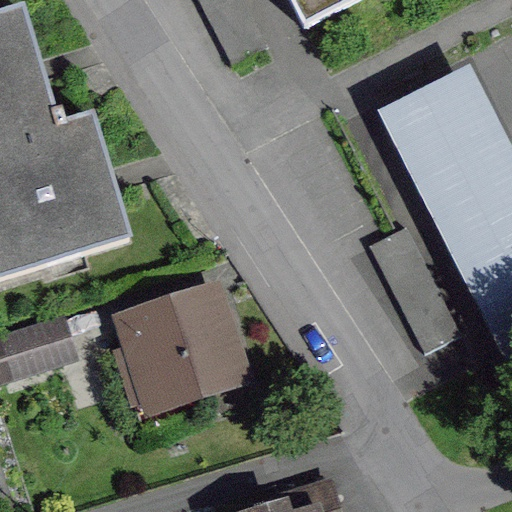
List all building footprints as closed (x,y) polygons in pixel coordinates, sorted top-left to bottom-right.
[(243,0),(197,0),(232,67),(268,48),(243,0)] [(288,0),(304,30),(361,0),(288,0)] [(0,153),(67,133),(66,129),(62,114),(54,117),(23,14),(0,21),(0,153)] [(511,179),(464,85),(395,120),(511,348),(511,179)] [(93,121),(66,129),(67,133),(0,153),(0,281),(129,243),(93,121)] [(363,249),(432,377),(477,353),(407,225),(363,249)] [(142,428),(206,408),(208,414),(244,402),(235,375),(211,301),(133,326),(144,361),(123,368),(142,428)] [(4,340),(0,341),(0,384),(74,361),(62,322),(4,340)] [(276,502),(279,511),(338,511),(330,486),(276,502)]
